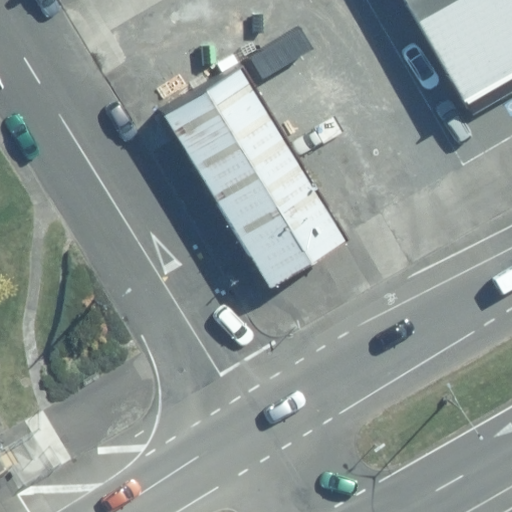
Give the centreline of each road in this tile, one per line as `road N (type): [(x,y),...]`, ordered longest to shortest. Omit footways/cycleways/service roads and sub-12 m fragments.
road 1 (residential): [(12,0),(274,426)]
road 2 (primary): [(274,426),(511,290)]
road 3 (primary): [(128,511),(274,426)]
road 4 (primary): [(511,448),(402,511)]
